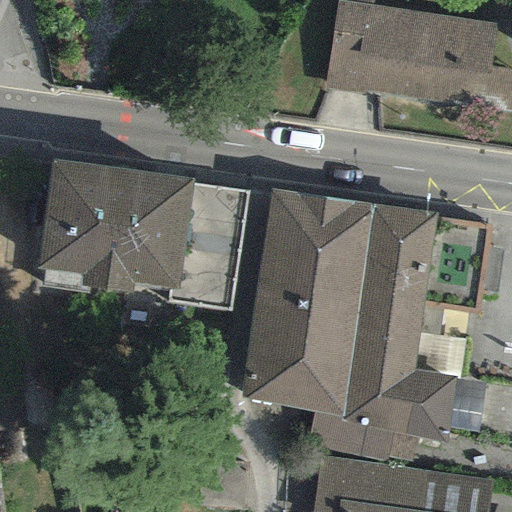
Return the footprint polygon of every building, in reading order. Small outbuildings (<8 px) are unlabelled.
[(371,0),(337,0),(324,87),(379,95),(510,114),(511,103),(511,70),(490,67),(496,24),(371,5),(371,0)] [(192,179),(51,161),(37,269),(80,275),(79,284),(132,291),(133,282),(169,286),(167,302),(230,310),(245,193),(191,186),(192,179)] [(488,225),(269,189),(239,397),(311,412),(338,417),(337,423),(391,432),(446,441),(454,379),(415,370),(423,304),(472,311),(488,225)] [(386,461),(391,432),(337,423),(338,417),(311,412),(305,448),(386,461)] [(335,511),(337,501),(418,511),(482,511),(487,481),(318,457),(310,511),(335,511)] [(418,511),(337,501),(335,511),(418,511)]
